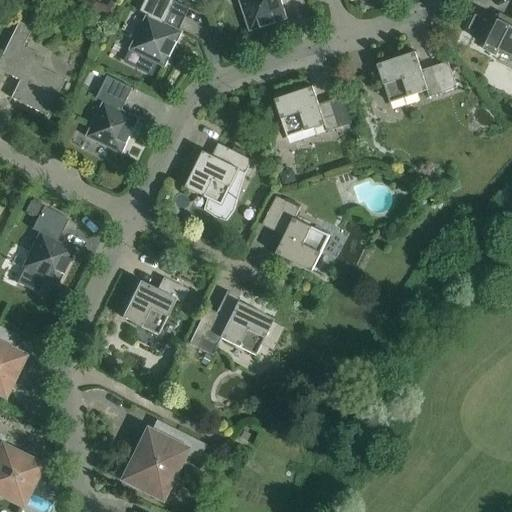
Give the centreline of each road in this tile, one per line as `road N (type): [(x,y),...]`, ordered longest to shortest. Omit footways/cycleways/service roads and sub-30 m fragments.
road 1 (residential): [(349,36),(201,88),(129,219)]
road 2 (residential): [(225,439),(61,360)]
road 3 (residential): [(129,219),(61,360)]
road 4 (residential): [(267,284),(129,219)]
road 5 (residential): [(61,360),(78,511)]
road 6 (residential): [(129,219),(0,148)]
